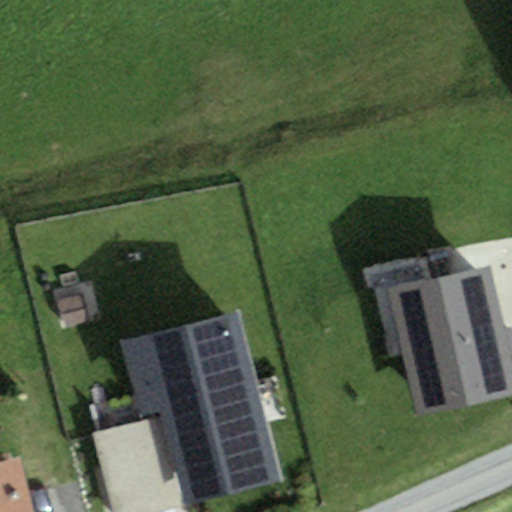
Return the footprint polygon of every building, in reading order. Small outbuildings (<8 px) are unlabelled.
[(511,247),(497,250),(506,298),(511,297),(511,247)] [(511,372),(489,272),(391,294),(418,412),(511,390),(511,372)] [(240,313),(123,342),(142,416),(162,411),(164,418),(185,505),(282,482),(240,313)] [(164,418),(98,434),(116,511),(155,511),(185,505),(164,418)] [(0,511),(31,511),(20,460),(0,464),(0,511)]
